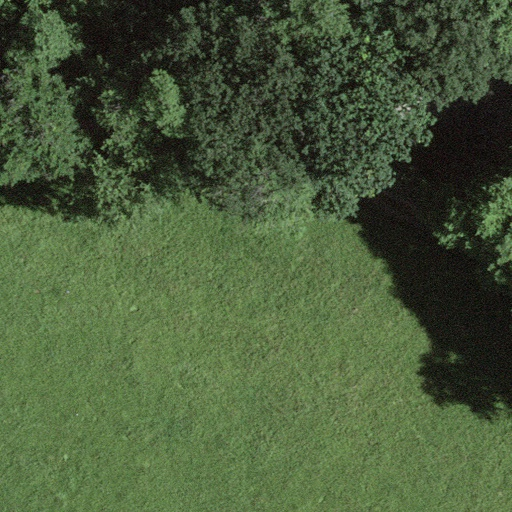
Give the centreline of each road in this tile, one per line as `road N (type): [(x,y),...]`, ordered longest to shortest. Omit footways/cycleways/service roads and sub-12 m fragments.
road 1 (track): [(511,79),(263,156),(0,101)]
road 2 (track): [(263,156),(466,238),(511,269)]
